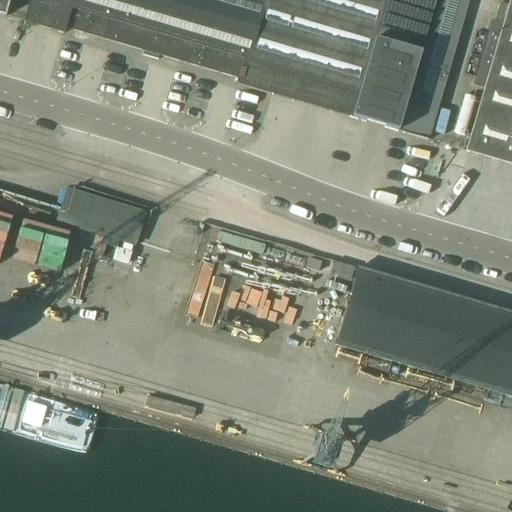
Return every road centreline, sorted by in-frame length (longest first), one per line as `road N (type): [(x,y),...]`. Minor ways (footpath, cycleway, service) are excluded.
road 1 (unclassified): [(511,261),(0,93)]
road 2 (unknown): [(283,387),(0,315)]
road 3 (unknown): [(283,387),(511,447)]
road 4 (unknown): [(345,208),(412,0)]
